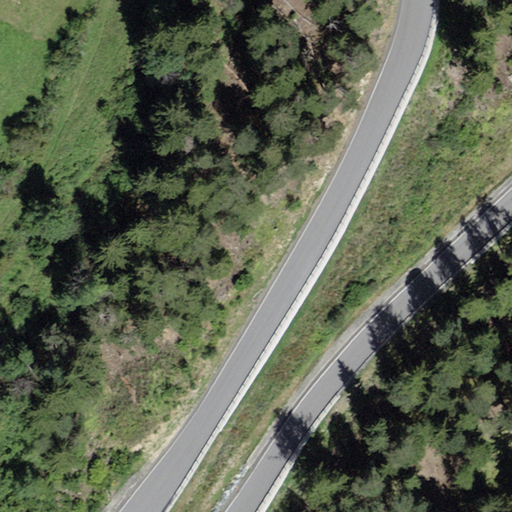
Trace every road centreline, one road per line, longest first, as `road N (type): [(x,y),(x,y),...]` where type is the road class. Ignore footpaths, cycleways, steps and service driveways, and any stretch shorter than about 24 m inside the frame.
road 1 (unclassified): [(138,511),(335,203),(382,106),(411,0)]
road 2 (unclassified): [(511,201),(351,355),(235,511)]
